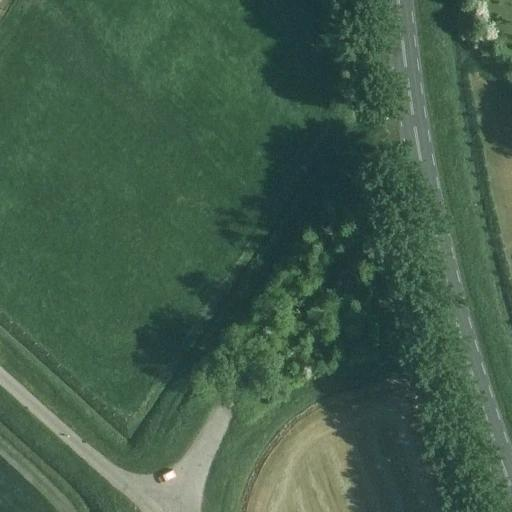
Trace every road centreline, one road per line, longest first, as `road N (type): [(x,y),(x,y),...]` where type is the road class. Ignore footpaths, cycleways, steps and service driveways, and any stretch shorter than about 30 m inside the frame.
road 1 (primary): [(511,490),(442,277),(408,110),(396,0)]
road 2 (unclassified): [(163,511),(0,376)]
